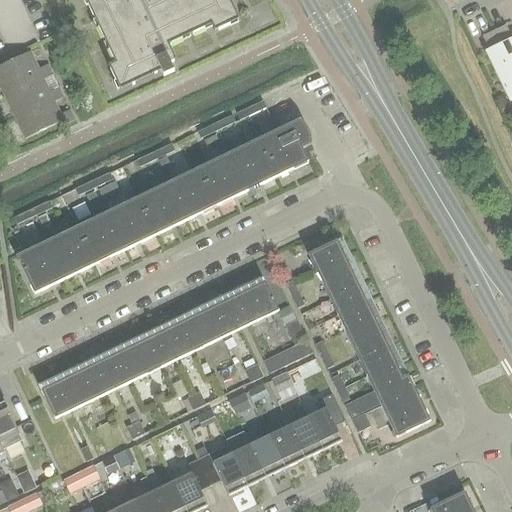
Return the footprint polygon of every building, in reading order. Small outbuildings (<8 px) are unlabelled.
[(89,0),(92,4),(87,7),(94,22),(99,20),(102,27),(98,29),(105,45),(109,42),(113,49),(108,52),(114,65),(108,68),(115,83),(120,81),(123,88),(118,90),(119,92),(161,73),(163,78),(174,73),(170,65),(175,62),(168,47),(181,41),(179,36),(186,33),(188,38),(204,30),(202,26),(208,22),(214,34),(229,26),(227,22),(234,19),(236,23),(239,22),(228,0),(89,0)] [(504,27),(494,32),(511,70),(511,40),(505,26),(504,27)] [(511,70),(494,32),(483,37),(482,37),(489,53),(486,55),(490,64),(499,81),(507,99),(511,96),(511,70)] [(32,53),(13,61),(0,67),(0,83),(5,94),(52,71),(49,65),(40,69),(32,53)] [(63,94),(60,88),(51,92),(45,79),(54,75),(52,71),(5,94),(16,117),(63,94)] [(63,94),(16,117),(27,141),(64,122),(66,126),(76,121),(71,111),(62,115),(56,102),(65,98),(63,94)] [(265,111),(262,104),(248,110),(252,117),(265,111)] [(252,117),(248,110),(235,117),(238,123),(252,117)] [(236,124),(233,118),(216,126),(219,133),(236,124)] [(302,151),(308,148),(311,146),(311,141),(309,135),(307,130),(303,126),(299,121),(16,258),(34,296),(308,164),(302,151)] [(219,133),(216,126),(198,135),(201,141),(219,133)] [(223,149),(217,138),(204,143),(210,155),(223,149)] [(157,161),(175,152),(172,146),(154,155),(157,161)] [(139,169),(157,161),(154,155),(136,163),(139,169)] [(166,159),(158,163),(164,174),(172,170),(166,159)] [(140,172),(139,169),(136,163),(130,166),(134,175),(140,172)] [(96,190),(114,182),(111,175),(93,184),(96,190)] [(78,198),(96,190),(93,184),(75,192),(78,198)] [(94,194),(86,198),(92,209),(100,205),(94,194)] [(36,218),(54,210),(51,203),(33,212),(36,218)] [(18,226),(36,218),(33,212),(15,220),(18,226)] [(45,217),(38,220),(43,231),(50,227),(45,217)] [(15,239),(8,243),(13,253),(21,250),(15,239)] [(342,240),(308,257),(373,393),(345,407),(351,420),(374,409),(378,418),(384,416),(396,440),(430,423),(342,240)] [(262,279),(241,289),(257,323),(278,313),(262,279)] [(287,286),(293,298),(300,295),(294,283),(287,286)] [(257,323),(241,289),(221,299),(237,332),(257,323)] [(300,295),(293,298),(298,310),(305,307),(300,295)] [(221,299),(200,308),(217,342),(237,332),(221,299)] [(200,308),(180,318),(197,352),(217,342),(200,308)] [(176,362),(197,352),(180,318),(160,328),(176,362)] [(294,346),(305,341),(296,323),(285,328),(294,346)] [(160,328),(140,338),(156,372),(176,362),(160,328)] [(136,382),(156,372),(140,338),(119,348),(136,382)] [(306,342),(263,362),(269,375),(311,354),(306,342)] [(316,347),(322,359),(329,355),(323,343),(316,347)] [(119,348),(99,358),(115,391),(136,382),(119,348)] [(335,367),(329,355),(322,359),(328,371),(335,367)] [(95,401),(115,391),(99,358),(79,367),(95,401)] [(262,377),(257,365),(244,371),(250,383),(262,377)] [(79,367),(58,377),(75,411),(95,401),(79,367)] [(298,395),(288,376),(272,383),(282,403),(298,395)] [(55,421),(75,411),(58,377),(38,387),(55,421)] [(332,380),(338,393),(345,389),(339,377),(332,380)] [(254,405),(269,398),(264,387),(249,395),(254,405)] [(351,401),(345,389),(338,393),(344,405),(351,401)] [(205,405),(199,392),(187,398),(193,411),(205,405)] [(236,417),(252,409),(245,396),(230,404),(236,417)] [(307,420),(323,452),(342,443),(335,428),(345,423),(332,396),(314,405),(319,415),(307,420)] [(235,418),(228,403),(211,411),(218,426),(235,418)] [(4,404),(0,405),(0,443),(0,445),(19,435),(4,404)] [(284,418),(304,461),(323,452),(307,420),(296,426),(291,415),(284,418)] [(371,429),(364,415),(352,421),(358,435),(371,429)] [(270,438),(285,470),(304,461),(284,418),(277,421),(282,432),(270,438)] [(145,434),(139,422),(127,428),(132,440),(145,434)] [(245,437),(266,479),(285,470),(270,438),(257,444),(252,433),(245,437)] [(227,447),(232,456),(247,488),(266,479),(245,437),(244,435),(226,443),(227,447)] [(80,450),(86,462),(93,458),(87,447),(80,450)] [(194,453),(197,461),(211,488),(221,483),(228,498),(247,488),(232,456),(227,447),(216,452),(208,456),(204,448),(194,453)] [(114,459),(120,471),(136,463),(130,451),(114,459)] [(114,459),(103,465),(108,477),(120,471),(114,459)] [(191,476),(173,485),(186,511),(198,511),(207,508),(200,493),(211,488),(197,461),(186,466),(191,476)] [(94,469),(83,474),(89,486),(100,481),(94,469)] [(24,492),(29,490),(35,486),(27,470),(25,471),(16,476),(24,492)] [(0,487),(1,490),(7,501),(18,495),(10,478),(0,482),(0,487)] [(149,482),(163,511),(186,511),(173,485),(162,490),(156,479),(149,482)] [(148,497),(135,503),(139,511),(163,511),(149,482),(142,486),(148,497)] [(430,511),(472,511),(464,494),(430,510),(430,511)] [(39,496),(30,500),(9,510),(10,511),(34,511),(44,507),(39,496)] [(115,511),(139,511),(135,503),(123,509),(117,498),(110,501),(115,511)] [(115,511),(110,501),(103,504),(106,511),(115,511)]
